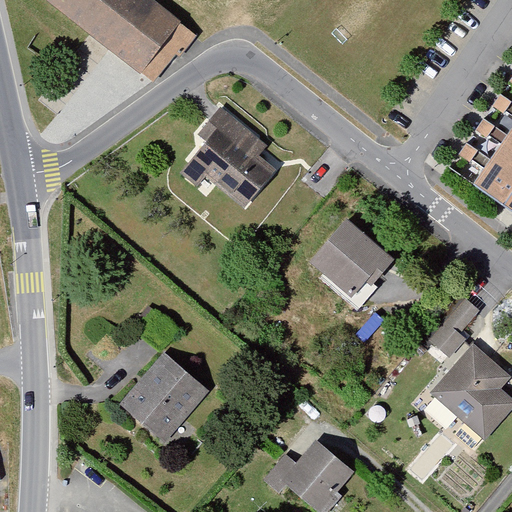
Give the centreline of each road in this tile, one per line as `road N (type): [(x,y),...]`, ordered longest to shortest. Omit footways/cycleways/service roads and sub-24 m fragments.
road 1 (residential): [(511,266),(242,60),(215,64),(67,163),(20,174)]
road 2 (tertiary): [(32,511),(35,359),(20,174)]
